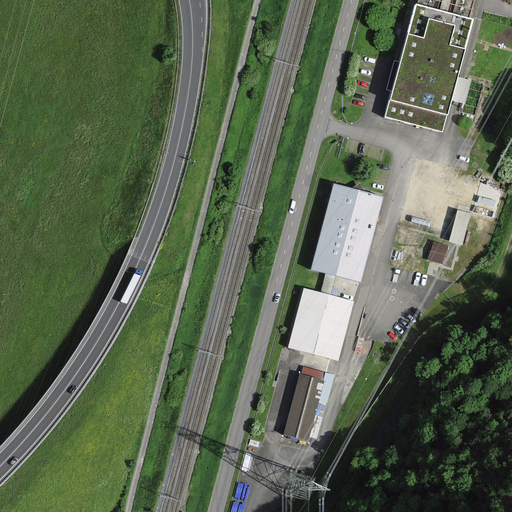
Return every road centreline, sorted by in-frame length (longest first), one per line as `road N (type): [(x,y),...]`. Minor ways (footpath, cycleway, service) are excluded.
road 1 (track): [(127,511),(258,0)]
road 2 (secondary): [(0,466),(67,386),(141,256),(182,124),(192,0)]
road 3 (track): [(511,237),(482,299),(422,345),(305,511)]
road 4 (unclassified): [(351,0),(279,276)]
road 5 (unclassified): [(217,511),(279,276)]
